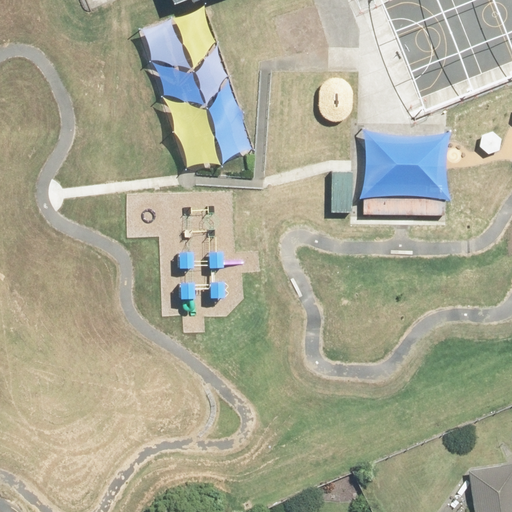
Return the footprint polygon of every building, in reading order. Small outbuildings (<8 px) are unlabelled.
[(511,0),(381,0),(424,110),(511,76),(511,0)] [(318,67),(273,66),(267,231),(312,233),(318,67)] [(361,131),(352,131),(351,148),(349,190),(436,193),(439,134),(361,131)] [(473,242),(309,237),(308,286),(471,291),(473,242)] [(511,511),(511,484),(509,468),(466,474),(471,511),(511,511)]
